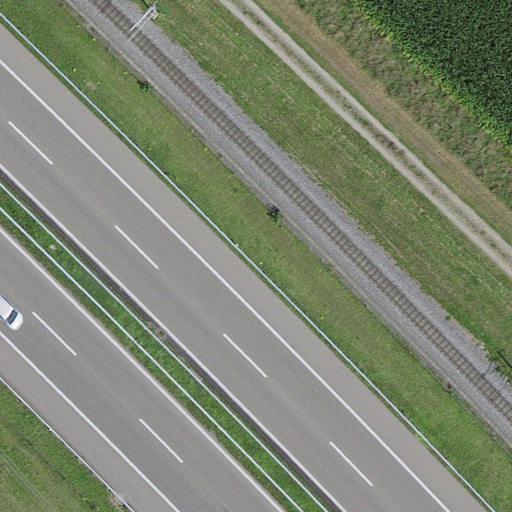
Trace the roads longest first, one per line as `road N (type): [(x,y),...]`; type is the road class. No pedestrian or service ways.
road 1 (motorway): [(398,511),(0,111)]
road 2 (track): [(511,259),(238,0)]
road 3 (motorway): [(0,281),(228,511)]
